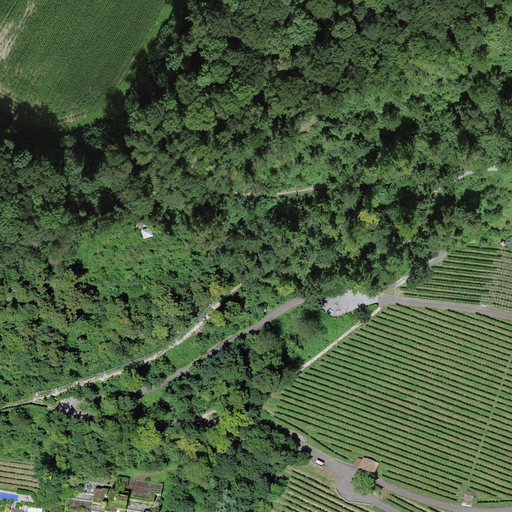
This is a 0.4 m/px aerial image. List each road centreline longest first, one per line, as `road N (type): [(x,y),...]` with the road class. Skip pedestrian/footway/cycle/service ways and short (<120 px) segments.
road 1 (track): [(369,297),(307,296),(151,388),(63,408)]
road 2 (track): [(454,179),(350,212),(345,221),(356,230),(439,246),(435,259),(369,297)]
road 3 (track): [(63,408),(71,416),(249,424),(344,470)]
road 4 (track): [(135,478),(248,447),(321,457)]
road 5 (track): [(511,318),(369,297)]
road 6 (track): [(466,511),(344,470)]
